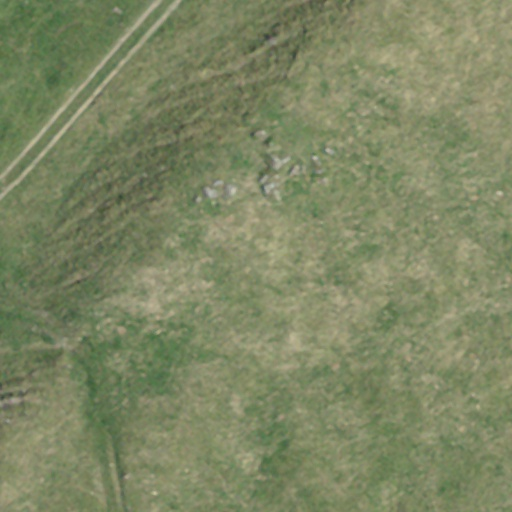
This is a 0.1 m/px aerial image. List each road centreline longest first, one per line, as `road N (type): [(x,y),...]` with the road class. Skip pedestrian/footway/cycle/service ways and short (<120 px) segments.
road 1 (track): [(127,511),(65,314),(0,284)]
road 2 (track): [(0,180),(161,0)]
